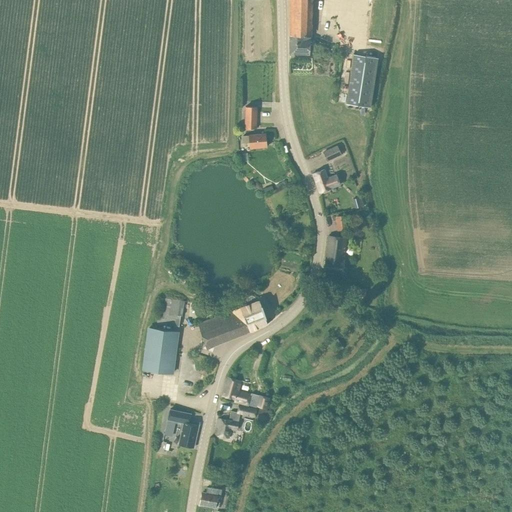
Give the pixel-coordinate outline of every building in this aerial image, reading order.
[(312,0),(289,0),(289,54),(309,54),(312,0)] [(371,107),(378,59),(354,55),(346,104),(371,107)] [(245,129),(246,129),(256,129),(257,107),(246,107),(245,129)] [(266,134),(256,135),(243,136),(244,144),(253,143),(254,148),(267,147),(266,134)] [(341,156),(338,147),(325,152),(328,161),(341,156)] [(312,174),(319,193),(331,189),(330,187),(339,184),(336,176),(328,179),(324,170),(312,174)] [(270,185),(273,191),(284,186),(281,182),(276,184),(275,183),(270,185)] [(361,197),(351,199),(353,209),(363,207),(361,197)] [(335,216),(336,230),(348,229),(346,215),(335,216)] [(328,236),(324,272),(340,274),(345,238),(328,236)] [(354,286),(351,299),(363,301),(366,289),(354,286)] [(159,313),(157,324),(179,327),(180,315),(182,315),(184,300),(162,296),(159,313)] [(209,348),(267,324),(259,300),(198,324),(206,348),(209,348)] [(148,329),(143,369),(173,373),(178,332),(148,329)] [(341,336),(334,340),(340,350),(346,346),(341,336)] [(240,381),(237,380),(227,377),(222,396),(235,399),(234,402),(247,405),(250,396),(237,392),(240,381)] [(270,398),(261,395),(258,407),(267,410),(270,398)] [(238,414),(256,417),(257,409),(240,406),(238,414)] [(167,420),(164,435),(172,437),(176,422),(183,424),(179,444),(193,447),(194,447),(199,426),(189,423),(191,414),(170,409),(167,420)] [(218,419),(215,435),(230,438),(231,429),(238,431),(239,423),(218,419)] [(222,489),(217,489),(207,487),(206,494),(201,493),(200,504),(219,508),(222,489)]
